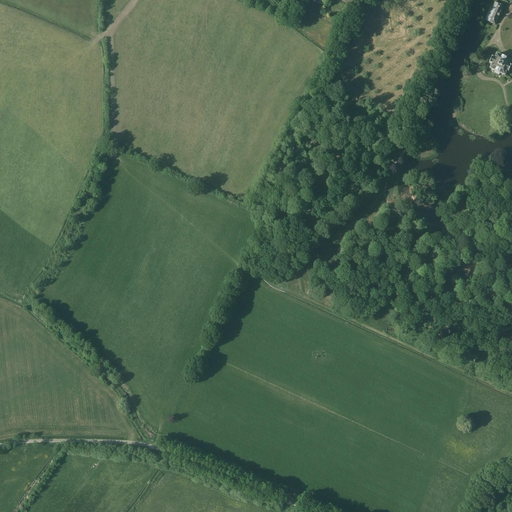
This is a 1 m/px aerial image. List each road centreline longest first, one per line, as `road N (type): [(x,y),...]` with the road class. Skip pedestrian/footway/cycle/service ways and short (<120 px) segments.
road 1 (unclassified): [(311,511),(147,445),(0,445)]
road 2 (track): [(265,206),(359,0)]
road 3 (track): [(324,306),(511,393)]
road 4 (track): [(12,0),(97,37),(146,0)]
